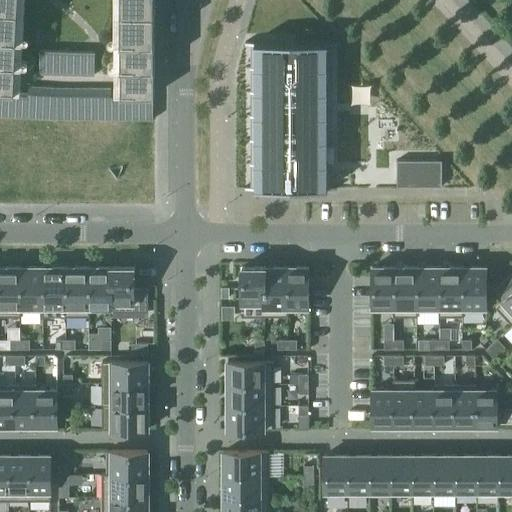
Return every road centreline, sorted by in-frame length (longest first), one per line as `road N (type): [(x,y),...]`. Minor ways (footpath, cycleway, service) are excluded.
road 1 (residential): [(185,234),(511,235)]
road 2 (residential): [(185,234),(184,511)]
road 3 (residential): [(186,0),(185,234)]
road 4 (unclassified): [(185,234),(0,234)]
